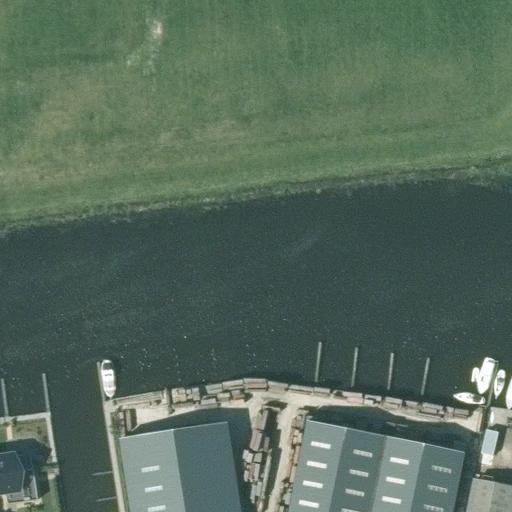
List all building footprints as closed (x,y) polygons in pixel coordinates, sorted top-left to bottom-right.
[(452,511),(464,455),(307,423),(289,511),(452,511)] [(229,511),(216,426),(120,441),(130,511),(229,511)] [(495,443),(482,441),(473,480),(486,483),(495,443)] [(23,456),(0,459),(0,494),(13,492),(15,506),(35,503),(29,457),(23,457),(23,456)] [(511,511),(511,488),(473,481),(467,511),(511,511)]
